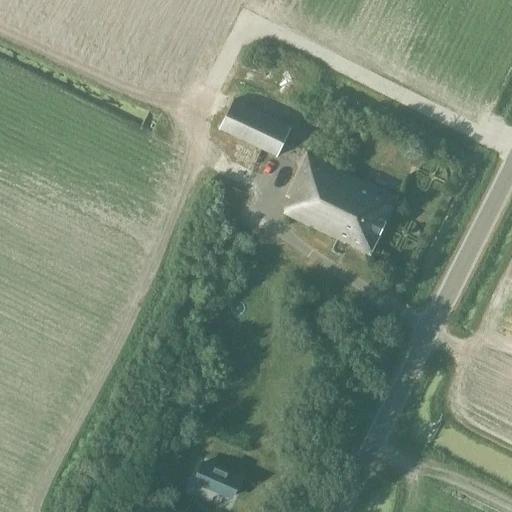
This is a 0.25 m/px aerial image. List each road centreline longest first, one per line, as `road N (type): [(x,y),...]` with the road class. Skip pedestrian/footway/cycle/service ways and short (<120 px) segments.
road 1 (track): [(209,89),(140,294),(32,511)]
road 2 (unclassified): [(338,511),(511,168)]
road 3 (track): [(511,151),(259,28),(235,38),(209,89)]
road 4 (track): [(209,89),(195,102),(150,99),(0,28)]
road 5 (track): [(511,448),(457,419),(460,356),(428,333)]
